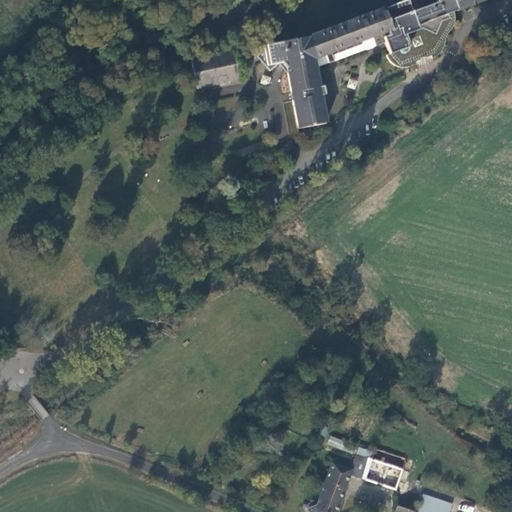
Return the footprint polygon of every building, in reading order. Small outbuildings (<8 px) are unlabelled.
[(102,23),(144,5),(141,0),(109,0),(94,6),(102,23)] [(437,0),(435,1),(437,9),(424,14),(421,6),(420,3),(414,6),(411,0),(400,0),(387,5),(341,23),(304,37),(257,46),(258,52),(254,55),(267,71),(276,63),(280,62),(285,66),(297,128),(324,122),(321,103),(324,103),(324,98),(322,83),(318,75),(315,76),(313,63),(316,63),(317,65),(319,66),(383,41),(387,53),(384,54),(388,59),(391,62),(395,64),(400,66),(404,66),(409,65),(413,63),(414,61),(428,54),(429,56),(432,55),(436,53),(444,37),(443,37),(453,19),(453,10),(455,8),(457,10),(480,0),(437,0)] [(236,77),(231,50),(190,58),(195,85),(236,77)] [(326,444),(348,452),(351,444),(330,436),(326,444)] [(351,473),(364,477),(373,448),(361,444),(353,467),(351,473)] [(403,468),(407,455),(375,445),(373,448),(364,477),(397,488),(397,486),(403,468)] [(338,511),(351,473),(353,467),(334,459),(320,501),(310,506),(312,511),(338,511)] [(403,468),(397,486),(404,488),(410,470),(403,468)] [(425,493),(419,510),(418,511),(451,511),(454,503),(425,493)]
